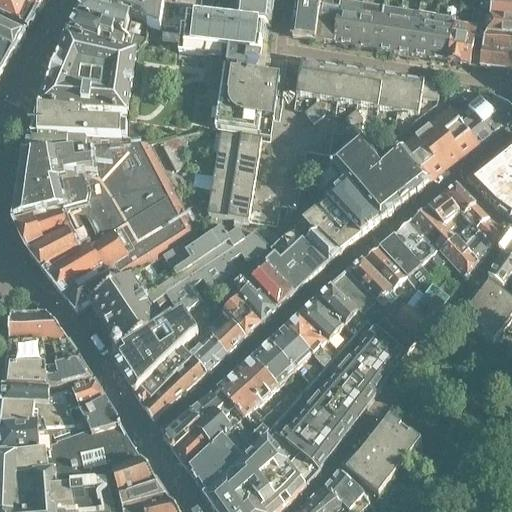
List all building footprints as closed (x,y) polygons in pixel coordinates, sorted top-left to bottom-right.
[(8,0),(0,0),(0,1),(0,0),(0,18),(28,32),(38,14),(8,0)] [(0,0),(0,1),(0,0),(8,0),(38,14),(46,0),(0,0)] [(89,0),(87,4),(135,17),(134,20),(141,22),(147,28),(160,32),(160,34),(161,34),(165,9),(148,5),(148,0),(89,0)] [(237,0),(235,22),(270,26),(273,0),(237,0)] [(297,0),(297,7),(320,10),(320,8),(321,0),(297,0)] [(491,11),(489,18),(511,21),(511,2),(497,0),(495,0),(482,0),(480,9),(491,11)] [(336,41),(335,44),(356,48),(361,14),(362,5),(340,1),(339,7),(340,7),(340,10),(339,10),(339,11),(334,41),(336,41)] [(87,4),(78,20),(142,39),(146,27),(141,22),(134,20),(135,17),(87,4)] [(361,14),(356,48),(377,51),(382,17),(383,8),(362,5),(361,14)] [(320,10),(297,7),(293,38),(316,41),(320,10)] [(320,10),(316,41),(335,44),(336,41),(334,41),(339,11),(320,8),(320,10)] [(382,17),(377,51),(395,54),(400,20),(402,11),(383,8),(382,17)] [(400,20),(395,54),(412,57),(418,23),(419,14),(402,11),(400,20)] [(477,33),(486,35),(511,38),(511,21),(489,18),(480,16),(480,12),(474,11),(471,27),(477,28),(477,33)] [(418,23),(412,57),(430,59),(435,25),(437,17),(419,14),(418,23)] [(182,61),(181,67),(201,70),(209,71),(204,129),(215,130),(258,137),(270,139),(273,122),(279,123),(283,96),(265,94),(268,74),(270,59),(267,59),(271,27),(223,21),(187,17),(185,36),(184,46),(183,54),(183,61),(182,61)] [(435,25),(430,59),(448,62),(455,24),(454,24),(455,20),(437,17),(435,25)] [(142,39),(78,20),(69,36),(133,54),(142,42),(142,39)] [(0,46),(15,55),(26,35),(0,22),(0,46)] [(455,24),(448,62),(470,66),(473,53),(477,28),(455,24)] [(511,38),(486,35),(482,52),(511,55),(511,38)] [(38,111),(38,112),(127,117),(131,92),(133,80),(136,55),(133,54),(69,36),(38,111)] [(0,82),(15,55),(0,46),(0,82)] [(470,66),(480,68),(511,72),(511,55),(482,52),(482,54),(473,53),(470,66)] [(297,96),(297,97),(317,101),(322,67),(302,63),(299,81),(297,96)] [(322,67),(317,101),(337,104),(343,70),(322,67)] [(343,70),(337,104),(357,107),(363,73),(343,70)] [(363,73),(357,107),(378,110),(381,94),(383,77),(363,73)] [(381,94),(378,110),(398,114),(404,80),(383,77),(381,94)] [(431,85),(404,80),(398,114),(419,117),(422,100),(438,103),(439,96),(431,85)] [(233,200),(229,221),(234,222),(248,224),(249,224),(277,229),(278,220),(279,214),(280,209),(285,210),(287,210),(291,211),(296,211),(305,154),(329,158),(333,135),(373,141),(374,136),(374,135),(374,134),(378,110),(381,94),(299,81),(297,96),(283,93),(283,96),(279,123),(273,122),(270,139),(270,144),(262,142),(261,142),(243,139),(239,160),(236,180),(233,200)] [(458,98),(451,93),(446,97),(455,102),(458,98)] [(494,102),(486,108),(504,129),(511,122),(511,110),(498,99),(495,102),(494,102)] [(480,102),(470,109),(471,110),(493,137),(504,129),(486,108),(485,108),(480,102)] [(454,112),(452,113),(479,148),(493,137),(471,110),(470,109),(468,110),(463,114),(454,112)] [(127,117),(38,112),(38,114),(34,126),(33,127),(33,128),(34,128),(32,137),(31,137),(30,138),(30,140),(31,140),(125,138),(127,138),(127,129),(127,118),(127,117)] [(451,112),(402,151),(430,186),(479,148),(452,113),(451,112)] [(221,136),(218,155),(259,161),(262,142),(261,142),(243,139),(221,136)] [(125,138),(31,140),(26,158),(107,151),(130,148),(129,142),(127,142),(127,139),(125,138)] [(182,169),(186,138),(158,144),(173,173),(182,169)] [(332,167),(334,170),(347,185),(381,224),(430,186),(402,151),(397,145),(386,155),(393,164),(386,170),(362,141),(332,167)] [(22,224),(15,226),(16,230),(18,229),(28,247),(26,248),(28,253),(45,275),(65,301),(70,298),(69,297),(99,279),(101,283),(116,273),(124,286),(132,280),(183,248),(198,237),(150,146),(140,147),(130,148),(107,151),(26,158),(17,223),(21,221),(22,224)] [(511,147),(500,157),(511,171),(511,147)] [(259,161),(218,155),(215,175),(256,181),(259,161)] [(511,171),(500,157),(468,183),(495,210),(511,222),(511,219),(511,171)] [(256,181),(215,175),(211,199),(252,206),(256,181)] [(347,185),(327,202),(328,204),(362,240),(381,224),(347,185)] [(444,200),(460,217),(464,220),(465,220),(476,209),(458,190),(444,200)] [(211,199),(208,218),(229,221),(234,222),(248,224),(249,224),(252,206),(211,199)] [(444,200),(429,211),(445,229),(446,228),(460,217),(444,200)] [(315,214),(303,224),(315,237),(316,236),(317,236),(320,234),(327,242),(342,255),(362,240),(328,204),(315,214)] [(476,209),(465,220),(477,232),(489,223),(476,209)] [(429,211),(411,224),(440,256),(457,240),(446,228),(445,229),(429,211)] [(489,223),(477,232),(476,233),(479,236),(482,239),(492,249),(504,234),(489,223)] [(294,232),(305,244),(307,243),(328,267),(342,255),(327,242),(320,234),(317,236),(316,236),(315,237),(303,224),(294,232)] [(440,256),(411,224),(395,239),(422,269),(422,270),(431,262),(439,271),(447,264),(440,256)] [(471,245),(465,250),(468,252),(467,253),(479,266),(492,249),(482,239),(479,236),(476,233),(471,227),(463,235),(471,245)] [(89,308),(90,307),(116,346),(112,349),(117,357),(117,358),(118,359),(124,355),(165,329),(185,316),(183,315),(202,300),(221,283),(245,265),(270,249),(256,235),(245,243),(238,232),(227,240),(222,231),(187,254),(183,248),(132,280),(124,286),(89,308)] [(303,242),(294,232),(271,252),(276,257),(266,265),(295,297),(321,274),(328,267),(307,243),(305,244),(303,242)] [(395,239),(380,251),(408,281),(413,283),(415,291),(421,285),(431,287),(435,284),(422,270),(422,269),(395,239)] [(457,240),(440,256),(447,264),(465,282),(479,266),(467,253),(468,252),(465,250),(457,240)] [(380,251),(364,264),(366,266),(393,293),(408,281),(380,251)] [(503,257),(488,279),(503,290),(511,277),(511,260),(507,258),(504,257),(503,257)] [(251,284),(278,314),(295,297),(266,265),(262,261),(243,275),(251,284)] [(349,277),(348,278),(377,307),(378,306),(388,318),(395,311),(385,300),(393,293),(366,266),(364,264),(349,277)] [(70,298),(65,301),(77,316),(89,308),(124,286),(116,273),(101,283),(99,279),(69,297),(70,298)] [(348,278),(333,291),(359,316),(367,325),(376,332),(388,318),(378,306),(377,307),(348,278)] [(244,298),(239,302),(261,328),(278,314),(251,284),(248,287),(242,282),(235,288),(244,298)] [(430,327),(458,291),(447,282),(438,293),(433,288),(411,312),(430,327)] [(483,286),(460,316),(464,320),(462,323),(493,347),(511,321),(511,302),(490,286),(487,289),(483,286)] [(333,291),(317,305),(345,332),(354,339),(367,325),(359,316),(333,291)] [(223,317),(231,325),(245,342),(261,328),(239,302),(223,317)] [(317,305),(300,321),(328,347),(330,349),(345,332),(317,305)] [(396,314),(389,319),(396,325),(395,326),(416,344),(430,327),(411,312),(409,310),(402,319),(396,314)] [(124,355),(118,359),(116,368),(133,393),(134,392),(136,396),(135,396),(137,399),(183,353),(192,344),(199,339),(185,318),(185,316),(165,329),(124,355)] [(12,325),(10,349),(44,347),(44,348),(64,347),(70,346),(48,319),(46,318),(15,319),(11,324),(12,325)] [(375,333),(406,358),(407,358),(416,344),(395,326),(396,325),(389,319),(388,318),(376,332),(375,333)] [(300,321),(289,331),(314,360),(313,360),(325,372),(331,365),(321,354),(328,347),(300,321)] [(212,343),(214,345),(226,360),(245,342),(231,325),(212,343)] [(344,355),(337,364),(378,396),(406,358),(375,333),(367,327),(359,337),(368,343),(353,361),(344,355)] [(289,331),(273,345),(297,376),(313,360),(314,360),(289,331)] [(204,354),(195,364),(207,378),(226,360),(214,345),(205,355),(204,354)] [(273,345),(254,362),(280,392),(297,376),(273,345)] [(70,346),(53,351),(57,365),(60,372),(81,366),(82,365),(70,346)] [(44,347),(10,349),(8,370),(38,370),(39,368),(57,365),(53,351),(44,352),(44,348),(44,347)] [(183,353),(137,399),(144,410),(194,365),(183,353)] [(254,362),(236,378),(262,408),(280,392),(254,362)] [(195,364),(194,365),(144,410),(154,425),(207,378),(195,364)] [(378,396),(337,364),(330,373),(337,379),(323,397),(314,390),(307,400),(350,434),(359,422),(378,396)] [(49,386),(50,394),(58,395),(61,394),(93,385),(81,366),(60,372),(57,373),(59,385),(49,386)] [(38,370),(8,370),(6,392),(50,394),(49,386),(48,371),(38,370)] [(219,395),(235,412),(245,423),(259,411),(262,408),(236,378),(218,394),(219,395)] [(72,395),(80,413),(82,418),(106,405),(96,387),(72,394),(72,395)] [(50,394),(6,392),(4,409),(68,411),(63,399),(61,394),(58,395),(50,394)] [(280,392),(262,408),(259,411),(266,419),(287,399),(280,392)] [(2,430),(34,427),(45,426),(47,433),(75,432),(70,416),(80,413),(72,395),(63,399),(68,411),(4,409),(2,430)] [(177,453),(174,455),(189,474),(190,473),(224,442),(238,427),(229,417),(235,412),(219,395),(213,400),(223,411),(217,416),(216,416),(202,428),(202,429),(177,453)] [(268,430),(292,404),(287,399),(261,423),(268,430)] [(213,400),(193,417),(202,428),(216,416),(217,416),(223,411),(213,400)] [(350,434),(307,400),(299,409),(306,415),(292,433),(283,426),(275,435),(319,473),(350,434)] [(0,511),(144,511),(144,510),(170,504),(169,502),(150,475),(106,405),(82,418),(91,436),(57,446),(58,449),(51,451),(52,454),(41,457),(10,461),(10,459),(0,459),(0,511)] [(193,417),(164,440),(174,455),(177,453),(202,429),(202,428),(193,417)] [(383,419),(370,435),(406,463),(421,443),(390,419),(387,422),(383,419)] [(0,459),(10,459),(10,461),(41,457),(40,442),(49,441),(47,433),(45,426),(34,427),(2,430),(0,445),(0,459)] [(190,473),(189,474),(207,501),(228,482),(244,465),(263,448),(260,444),(268,435),(264,429),(253,440),(239,426),(238,427),(224,442),(190,473)] [(319,473),(275,435),(269,444),(306,489),(320,474),(319,473)] [(361,447),(356,453),(360,457),(392,481),(406,463),(370,435),(361,447)] [(268,443),(263,448),(244,465),(228,482),(207,501),(214,511),(283,511),(289,507),(306,489),(269,444),(268,443)] [(356,453),(342,469),(379,497),(392,481),(360,457),(356,453)] [(443,487),(406,511),(419,511),(450,491),(455,466),(448,465),(443,487)] [(339,472),(323,489),(341,505),(349,511),(357,511),(366,502),(363,494),(339,472)] [(323,489),(300,511),(339,511),(340,511),(339,511),(343,511),(346,510),(323,489)]
